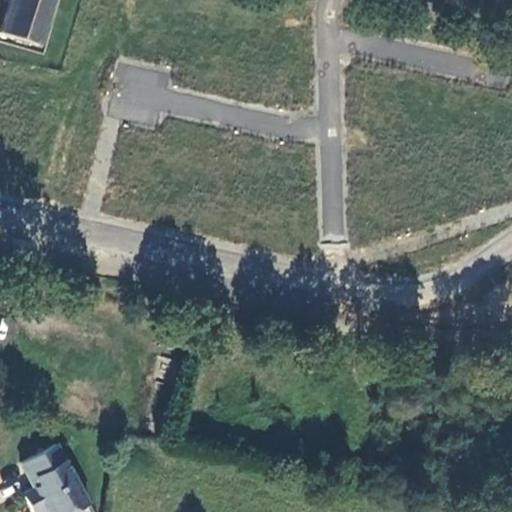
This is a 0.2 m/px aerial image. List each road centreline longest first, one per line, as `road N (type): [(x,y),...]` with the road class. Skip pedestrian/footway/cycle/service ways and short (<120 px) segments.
road 1 (residential): [(0,211),(347,295)]
road 2 (residential): [(131,91),(331,130)]
road 3 (residential): [(347,295),(511,243)]
road 4 (residential): [(331,130),(334,245),(347,295)]
road 5 (residential): [(492,74),(330,43)]
